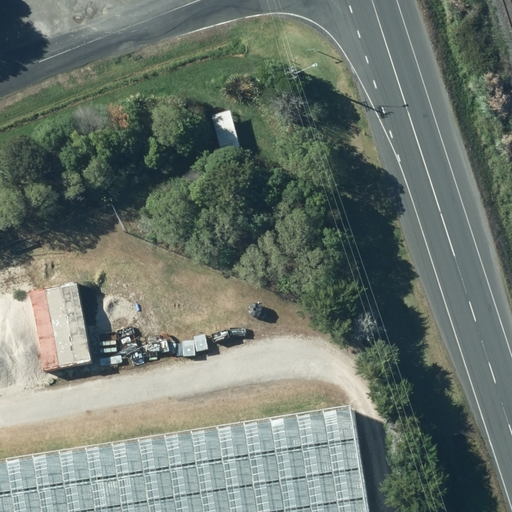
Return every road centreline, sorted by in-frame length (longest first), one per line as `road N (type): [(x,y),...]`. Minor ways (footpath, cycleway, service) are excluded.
road 1 (primary): [(511,433),(371,0)]
road 2 (residential): [(0,78),(199,0)]
